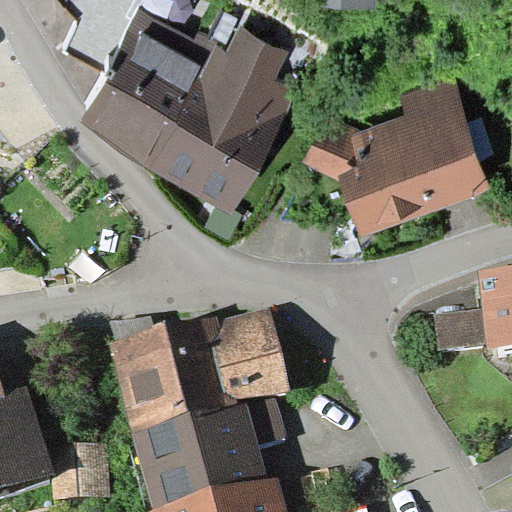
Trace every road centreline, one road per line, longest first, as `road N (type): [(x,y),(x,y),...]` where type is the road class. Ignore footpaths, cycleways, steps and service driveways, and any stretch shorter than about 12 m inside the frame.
road 1 (residential): [(4,0),(55,101),(225,280)]
road 2 (residential): [(332,299),(452,511)]
road 3 (residential): [(0,311),(225,280)]
road 4 (residential): [(511,240),(332,299)]
